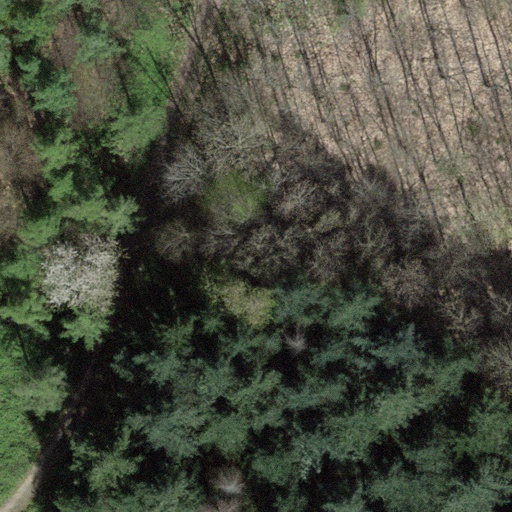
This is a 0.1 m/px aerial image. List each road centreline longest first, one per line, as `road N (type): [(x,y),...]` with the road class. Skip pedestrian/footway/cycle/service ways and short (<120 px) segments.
road 1 (track): [(0,471),(29,440),(131,238),(227,0)]
road 2 (motorway): [(511,424),(348,511)]
